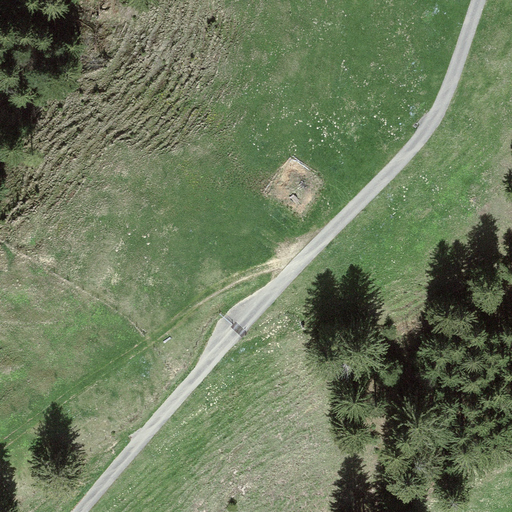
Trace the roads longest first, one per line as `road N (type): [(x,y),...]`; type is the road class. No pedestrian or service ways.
road 1 (track): [(0,449),(206,294),(298,269)]
road 2 (track): [(298,269),(410,151),(442,103),(481,0)]
road 3 (track): [(88,511),(298,269)]
